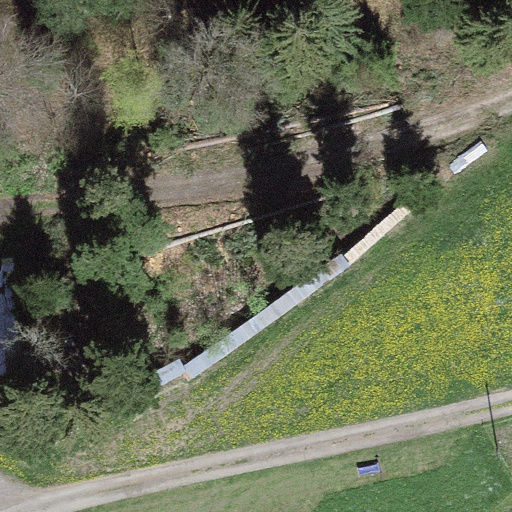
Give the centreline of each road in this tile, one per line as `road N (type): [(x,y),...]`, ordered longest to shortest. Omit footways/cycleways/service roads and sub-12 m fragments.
road 1 (track): [(511,100),(446,125),(259,167),(0,204)]
road 2 (track): [(7,511),(511,394)]
